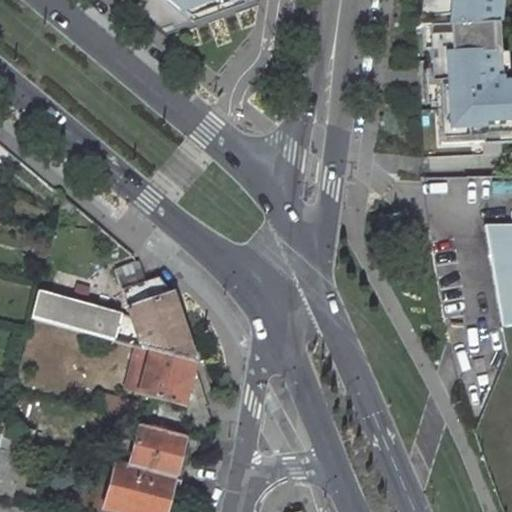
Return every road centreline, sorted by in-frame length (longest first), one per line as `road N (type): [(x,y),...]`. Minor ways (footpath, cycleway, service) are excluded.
road 1 (primary): [(0,75),(243,283),(273,319)]
road 2 (primary): [(300,237),(221,144),(46,0)]
road 3 (primary): [(414,511),(323,291)]
road 4 (tertiary): [(338,29),(292,148),(288,180),(300,237)]
road 5 (tertiary): [(300,237),(330,178),(340,112),(338,29)]
road 6 (unclassified): [(273,319),(239,487)]
road 7 (primary): [(273,319),(335,463)]
